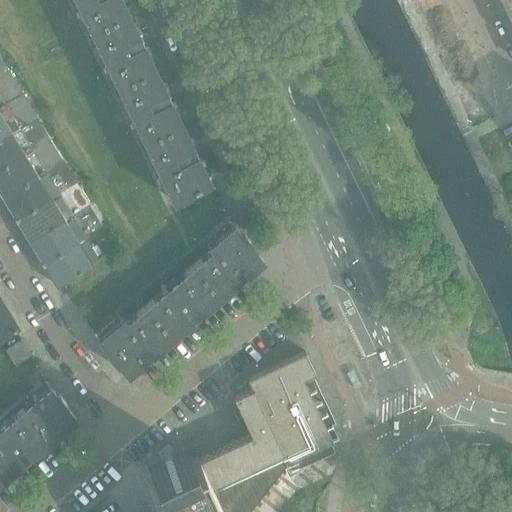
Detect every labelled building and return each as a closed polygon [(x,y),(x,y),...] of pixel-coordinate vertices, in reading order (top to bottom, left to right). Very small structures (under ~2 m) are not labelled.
[(126,10),(120,0),(75,0),(89,28),(126,10)] [(153,66),(137,33),(126,10),(89,28),(116,84),(153,66)] [(0,77),(9,71),(0,55),(0,77)] [(180,121),(164,88),(153,66),(116,84),(143,139),(180,121)] [(0,106),(5,103),(11,100),(22,93),(9,71),(0,77),(0,106)] [(0,136),(19,125),(25,122),(36,115),(22,93),(11,100),(5,103),(0,106),(0,136)] [(63,160),(49,137),(36,115),(25,122),(28,127),(22,131),(19,125),(0,136),(0,191),(3,196),(62,160),(63,160)] [(208,179),(191,144),(180,121),(143,139),(172,199),(186,192),(185,190),(208,179)] [(14,218),(75,181),(62,160),(3,196),(15,216),(13,217),(14,218)] [(30,239),(88,203),(75,181),(14,218),(15,220),(17,219),(30,239)] [(41,262),(98,228),(102,226),(97,219),(82,228),(73,213),(88,204),(88,203),(30,239),(42,260),(40,261),(41,262)] [(262,260),(252,248),(253,247),(244,235),(242,237),(232,225),(208,245),(211,249),(192,265),(218,297),(262,260)] [(98,256),(110,246),(98,228),(41,262),(42,264),(44,263),(56,284),(62,281),(89,265),(98,258),(98,256)] [(218,297),(192,265),(144,306),(170,336),(218,297)] [(0,335),(18,325),(0,296),(0,335)] [(170,336),(144,306),(125,322),(121,317),(97,338),(107,350),(106,351),(116,363),(117,362),(126,373),(170,336)] [(14,362),(30,353),(21,339),(6,349),(14,362)] [(246,511),(285,463),(287,462),(286,460),(329,440),(329,442),(332,441),(325,426),(324,426),(301,379),(302,378),(314,372),(304,351),(246,378),(251,387),(232,395),(250,434),(198,458),(197,457),(191,460),(187,450),(148,468),(152,478),(146,481),(160,511),(246,511)] [(74,417),(65,405),(66,403),(58,394),(57,396),(57,395),(56,396),(49,386),(24,407),(49,438),(74,417)] [(0,476),(1,478),(49,438),(24,407),(0,426),(0,476)]
